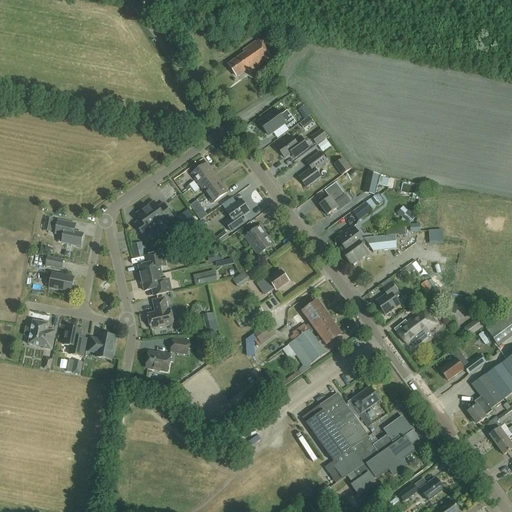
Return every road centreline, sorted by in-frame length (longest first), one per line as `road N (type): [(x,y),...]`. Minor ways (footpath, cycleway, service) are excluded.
road 1 (tertiary): [(505,511),(226,128)]
road 2 (tertiary): [(226,128),(134,0)]
road 3 (residential): [(105,217),(226,128)]
